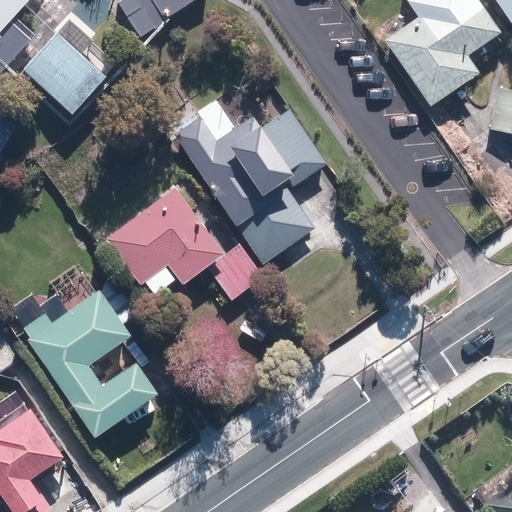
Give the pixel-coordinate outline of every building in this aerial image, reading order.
[(0,0),(0,35),(32,0),(0,0)] [(165,20),(195,0),(122,0),(118,3),(141,37),(154,28),(155,29),(166,22),(165,20)] [(484,65),(473,50),(505,26),(486,0),(411,0),(421,12),(388,37),(435,100),(484,65)] [(511,0),(503,0),(511,12),(511,0)] [(38,28),(4,66),(57,114),(92,76),(38,28)] [(511,85),(501,84),(493,126),(511,129),(511,85)] [(317,223),(292,187),(331,160),(292,103),(265,121),(258,111),(222,136),(205,112),(178,131),(266,258),(317,223)] [(0,105),(0,157),(22,118),(0,105)] [(146,280),(173,259),(186,277),(228,245),(179,182),(111,235),(146,280)] [(266,272),(242,240),(211,264),(234,295),(266,272)] [(104,284),(33,335),(100,429),(163,385),(141,355),(108,379),(93,358),(135,328),(104,284)] [(50,489),(37,470),(70,447),(37,399),(0,424),(0,473),(24,507),(50,489)] [(511,511),(511,484),(485,504),(490,511),(511,511)]
